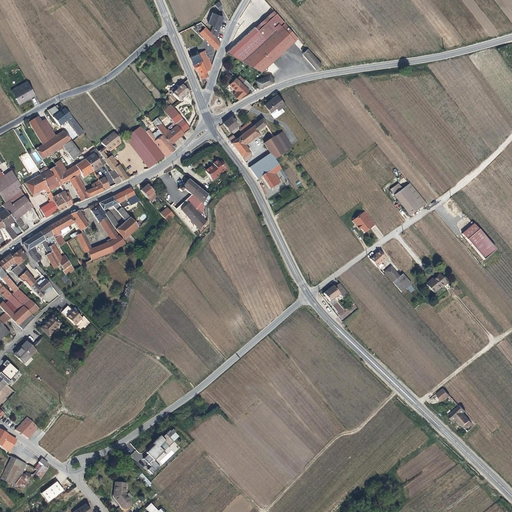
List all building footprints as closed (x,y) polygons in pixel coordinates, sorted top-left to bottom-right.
[(208,31),(212,35),(214,30),(213,29),(214,27),(218,16),(208,11),(203,23),(209,25),(208,31)] [(258,30),(277,14),(276,13),(275,14),(273,13),(255,27),(258,30)] [(255,27),(229,48),(225,52),(223,53),(227,54),(232,53),(259,71),(294,42),(282,27),(285,24),(277,14),(258,30),(255,27)] [(212,46),(213,46),(219,41),(212,35),(208,31),(205,28),(200,33),(199,33),(212,46)] [(314,69),(319,66),(320,66),(306,49),(301,53),(312,66),(314,69)] [(205,50),(189,57),(195,70),(196,69),(201,79),(202,79),(203,81),(205,80),(205,81),(205,83),(206,83),(209,76),(206,71),(211,69),(207,62),(210,61),(205,50)] [(273,83),(269,75),(255,80),(259,88),(273,83)] [(241,82),(235,77),(228,84),(234,90),(232,93),(237,98),(247,88),(241,82)] [(35,91),(27,78),(18,84),(19,86),(14,89),(17,94),(16,94),(20,101),(29,95),(35,91)] [(244,79),(241,82),(247,88),(248,89),(251,86),(244,79)] [(191,90),(187,80),(180,86),(179,85),(177,86),(177,88),(178,88),(174,91),(173,90),(171,92),(179,101),(180,100),(180,101),(181,101),(183,99),(182,98),(184,96),(185,96),(186,96),(187,95),(187,93),(191,90)] [(237,98),(238,100),(241,98),(242,97),(251,92),(248,89),(247,88),(237,98)] [(264,106),(273,117),(274,118),(276,119),(277,117),(284,112),(282,109),(285,106),(278,96),(264,106)] [(53,107),(47,110),(59,126),(72,117),(67,110),(62,114),(60,112),(58,114),(53,107)] [(169,110),(166,112),(175,124),(183,134),(189,129),(172,107),(171,108),(173,111),(171,113),(169,110)] [(38,116),(28,122),(31,127),(41,121),(38,116)] [(153,117),(152,116),(149,118),(156,127),(161,124),(160,121),(159,121),(157,122),(156,120),(157,119),(156,117),(155,116),(153,117)] [(234,123),(231,118),(222,124),(228,133),(231,131),(232,133),(236,129),(235,128),(236,127),(237,129),(239,127),(236,122),(234,123)] [(31,127),(42,145),(56,136),(45,119),(41,121),(31,127)] [(262,119),(252,127),(246,131),(230,144),(244,161),(250,157),(248,154),(249,153),(246,148),(244,145),(245,144),(258,134),(256,131),(265,124),(262,119)] [(246,131),(252,127),(248,123),(243,127),(246,131)] [(159,131),(163,135),(170,145),(183,134),(175,124),(166,130),(161,124),(156,127),(159,131)] [(146,132),(141,126),(126,137),(128,141),(133,141),(138,147),(150,138),(146,132)] [(230,144),(246,131),(243,127),(238,131),(240,134),(234,139),(232,136),(227,139),(230,144)] [(149,130),(146,132),(150,138),(164,155),(166,157),(174,149),(170,145),(163,135),(157,140),(153,136),(149,130)] [(56,136),(42,145),(48,155),(63,146),(72,158),(73,158),(74,159),(81,154),(63,131),(56,136)] [(114,131),(101,141),(108,150),(121,140),(114,131)] [(159,131),(153,136),(157,140),(163,135),(159,131)] [(273,137),(273,136),(263,142),(264,144),(263,144),(269,153),(273,160),(274,159),(292,148),(281,132),(273,137)] [(133,141),(128,141),(149,167),(164,155),(150,138),(138,147),(133,141)] [(42,145),(35,149),(41,159),(48,155),(42,145)] [(91,155),(84,159),(92,171),(105,162),(104,160),(98,151),(96,148),(89,152),(91,155)] [(100,149),(98,151),(104,160),(107,159),(100,149)] [(273,160),(269,153),(248,167),(256,179),(260,176),(278,165),(274,159),(273,160)] [(112,155),(110,156),(115,164),(116,163),(118,166),(119,166),(112,155)] [(104,160),(105,162),(111,170),(113,169),(114,172),(121,181),(127,179),(119,166),(118,166),(116,163),(115,164),(110,156),(107,159),(104,160)] [(54,164),(55,166),(65,182),(69,180),(76,176),(80,174),(83,178),(92,171),(84,159),(66,171),(59,160),(54,164)] [(210,166),(204,170),(211,180),(218,176),(217,175),(224,170),(221,165),(223,164),(220,161),(218,162),(217,160),(212,163),(213,164),(213,165),(211,167),(210,166)] [(285,178),(286,178),(278,165),(260,176),(269,189),(279,183),(273,173),(278,170),(284,178),(285,177),(285,178)] [(45,166),(38,170),(40,174),(47,187),(55,182),(48,170),(45,166)] [(55,166),(48,170),(55,182),(58,181),(61,186),(62,189),(63,191),(65,191),(61,184),(65,182),(55,166)] [(20,185),(11,171),(3,176),(0,171),(0,196),(3,203),(2,204),(4,208),(13,220),(19,228),(23,225),(18,217),(26,211),(27,212),(32,209),(18,186),(20,185)] [(121,181),(114,172),(110,175),(112,179),(115,184),(121,181)] [(47,187),(40,174),(24,183),(32,195),(44,189),(49,199),(48,200),(49,203),(40,208),(45,217),(58,210),(51,197),(52,195),(47,187)] [(98,174),(95,175),(98,181),(104,190),(109,187),(103,178),(100,179),(100,178),(98,174)] [(76,176),(69,180),(81,201),(88,198),(84,191),(83,188),(79,182),(76,176)] [(177,215),(183,221),(193,233),(205,222),(203,220),(206,218),(203,212),(203,204),(205,206),(212,198),(188,179),(181,187),(180,186),(178,189),(181,192),(183,188),(191,194),(175,209),(173,206),(175,204),(173,202),(169,206),(177,215)] [(84,191),(88,198),(104,191),(104,190),(98,181),(91,184),(93,188),(84,191)] [(240,184),(234,188),(239,196),(245,192),(240,184)] [(147,185),(140,190),(150,202),(156,196),(147,185)] [(407,217),(424,205),(407,186),(401,191),(397,185),(388,192),(407,217)] [(137,200),(129,188),(112,196),(117,203),(120,206),(121,207),(129,204),(137,200)] [(58,194),(65,207),(73,203),(71,200),(68,201),(63,191),(58,194)] [(51,197),(58,210),(65,207),(58,194),(51,197)] [(117,203),(112,196),(98,203),(103,210),(106,208),(117,203)] [(96,204),(88,207),(98,222),(99,221),(105,217),(96,204)] [(130,233),(137,227),(125,212),(123,210),(121,207),(120,206),(116,210),(125,220),(121,224),(116,216),(115,217),(113,215),(112,213),(110,214),(108,210),(104,212),(114,227),(124,238),(130,233)] [(3,228),(7,234),(12,230),(7,225),(13,220),(4,208),(0,211),(0,219),(4,225),(5,226),(3,228)] [(167,208),(160,214),(167,221),(173,215),(167,208)] [(80,209),(69,214),(74,222),(80,230),(88,224),(82,216),(85,213),(82,209),(81,210),(80,209)] [(363,213),(360,215),(357,217),(350,222),(357,232),(359,230),(362,234),(373,226),(363,213)] [(69,214),(47,226),(52,234),(53,236),(60,232),(59,230),(64,227),(66,231),(70,229),(67,225),(74,222),(69,214)] [(105,217),(99,221),(108,234),(114,230),(105,217)] [(494,251),(472,225),(459,236),(481,262),(494,251)] [(47,226),(39,231),(59,264),(67,275),(69,274),(68,272),(74,268),(64,254),(61,256),(53,242),(50,244),(48,240),(48,238),(47,237),(52,234),(47,226)] [(7,234),(11,239),(16,236),(12,230),(7,234)] [(82,232),(80,232),(76,234),(85,252),(87,251),(91,259),(114,249),(124,242),(116,233),(114,230),(108,234),(112,239),(106,242),(91,248),(85,237),(82,232)] [(59,264),(39,231),(22,242),(27,250),(32,246),(38,243),(39,243),(41,242),(44,248),(47,253),(45,254),(53,267),(59,264)] [(139,243),(130,233),(124,238),(129,243),(131,242),(135,246),(139,243)] [(54,238),(59,245),(64,242),(60,235),(54,238)] [(9,253),(0,260),(0,268),(1,270),(12,261),(13,262),(15,261),(17,264),(26,257),(19,249),(11,255),(9,253)] [(34,250),(29,253),(31,256),(35,261),(39,258),(34,250)] [(386,259),(378,250),(377,251),(378,251),(384,259),(385,260),(386,259)] [(370,256),(368,258),(375,267),(376,266),(380,263),(384,259),(378,251),(371,257),(370,256)] [(26,257),(17,264),(11,269),(17,277),(22,281),(24,280),(30,287),(40,297),(44,294),(42,291),(51,284),(43,275),(35,281),(25,271),(31,266),(26,257)] [(394,285),(404,276),(401,273),(398,276),(389,267),(383,272),(394,285)] [(0,268),(0,277),(1,278),(2,277),(13,290),(15,289),(16,290),(18,288),(12,282),(1,270),(0,268)] [(408,284),(410,283),(404,276),(394,285),(400,292),(402,290),(398,285),(401,283),(405,287),(408,291),(411,288),(408,284)] [(431,294),(440,286),(441,287),(444,285),(437,276),(431,281),(430,280),(423,285),(431,294)] [(13,280),(18,285),(22,282),(22,281),(17,277),(13,280)] [(0,292),(6,297),(7,296),(10,293),(0,283),(0,292)] [(345,294),(337,283),(333,286),(332,285),(330,286),(335,293),(334,294),(335,295),(337,293),(341,297),(345,294)] [(52,289),(53,287),(51,284),(42,291),(44,294),(47,293),(52,289)] [(335,293),(330,286),(322,293),(328,301),(335,295),(334,294),(335,293)] [(38,307),(30,299),(25,305),(22,301),(22,302),(19,299),(18,300),(19,302),(23,306),(31,314),(38,307)] [(22,328),(30,319),(33,316),(31,314),(23,306),(14,313),(10,309),(2,302),(1,302),(0,303),(0,306),(5,312),(10,317),(17,324),(22,328)] [(19,302),(16,304),(10,309),(14,313),(23,306),(19,302)] [(77,327),(86,318),(83,315),(81,317),(73,309),(72,310),(67,305),(60,311),(77,327)] [(0,321),(2,324),(10,317),(5,312),(0,315),(0,321)] [(49,313),(37,324),(45,331),(56,320),(49,313)] [(0,338),(9,331),(2,324),(0,321),(0,338)] [(39,339),(59,358),(61,356),(41,337),(39,339)] [(40,349),(55,362),(59,358),(39,339),(35,343),(40,349)] [(31,347),(24,342),(12,354),(21,362),(28,354),(29,356),(34,350),(31,347)] [(34,350),(36,353),(40,349),(35,343),(31,347),(34,350)] [(51,367),(55,362),(40,349),(36,353),(51,367)] [(28,354),(21,362),(22,363),(29,356),(28,354)] [(3,367),(12,375),(14,374),(15,375),(18,371),(6,360),(3,364),(5,366),(3,367)] [(0,377),(5,382),(7,384),(9,381),(8,379),(12,375),(3,367),(2,369),(0,370),(0,377)] [(448,395),(442,388),(435,394),(441,401),(448,395)] [(461,412),(463,410),(458,405),(446,415),(451,421),(455,418),(464,428),(470,422),(461,412)] [(26,415),(14,427),(27,436),(37,426),(26,415)] [(0,443),(7,449),(15,438),(0,428),(0,443)] [(171,441),(168,438),(167,437),(163,433),(160,437),(158,435),(152,441),(154,443),(152,445),(144,452),(146,453),(151,458),(146,462),(154,470),(158,466),(152,460),(162,451),(157,446),(160,444),(162,441),(163,442),(167,446),(171,441)] [(24,473),(23,475),(19,473),(24,462),(9,455),(0,474),(0,476),(14,483),(14,482),(20,487),(25,478),(27,474),(24,473)] [(43,465),(46,461),(40,455),(36,460),(43,465)] [(139,476),(149,486),(152,483),(142,473),(139,476)] [(41,493),(49,502),(64,490),(57,481),(41,493)] [(122,502),(126,507),(127,506),(127,505),(128,502),(127,501),(127,499),(122,494),(122,493),(123,484),(113,482),(110,497),(118,506),(122,502)] [(148,502),(142,507),(146,511),(145,511),(162,511),(158,507),(155,510),(151,506),(148,502)] [(88,511),(83,503),(70,511),(88,511)]
